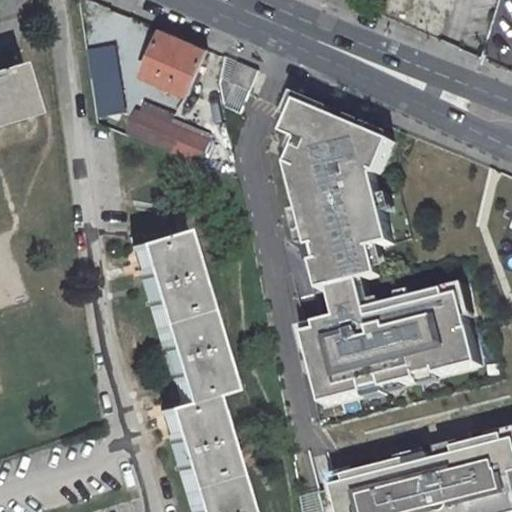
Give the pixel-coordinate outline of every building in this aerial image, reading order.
[(165,33),(146,75),(163,83),(161,87),(168,90),(166,93),(171,95),(174,88),(191,95),(209,53),(165,33)] [(97,118),(125,113),(113,46),(85,51),(97,118)] [(259,74),(240,66),(231,86),(250,95),(259,74)] [(0,129),(34,119),(20,68),(0,73),(0,129)] [(381,179),(394,147),(300,106),(289,133),(286,137),(300,144),(290,169),(308,253),(316,251),(320,265),(314,267),(322,296),(331,293),(361,285),(382,281),(375,253),(393,248),(376,181),(377,178),(381,179)] [(139,117),(131,137),(205,169),(214,146),(166,127),(166,128),(139,117)] [(243,511),(209,403),(226,397),(178,238),(131,252),(179,412),(162,417),(190,511),(243,511)] [(361,285),(331,293),(339,322),(317,327),(319,335),(307,339),(314,366),(325,410),(480,370),(462,300),(449,304),(447,296),(369,316),(361,285)] [(315,500),(318,511),(511,511),(511,445),(510,438),(452,454),(454,461),(437,466),(429,468),(406,474),(404,467),(342,484),(344,492),(332,495),(315,500)] [(437,466),(454,461),(452,454),(435,458),(437,466)] [(406,474),(429,468),(427,461),(404,467),(406,474)] [(332,495),(344,492),(342,484),(329,488),(332,495)]
